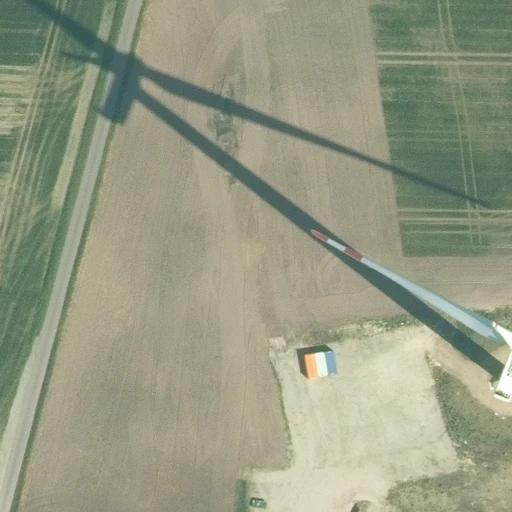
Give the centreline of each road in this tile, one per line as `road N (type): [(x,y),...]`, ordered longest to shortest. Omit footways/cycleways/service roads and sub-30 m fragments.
road 1 (track): [(3,511),(137,0)]
road 2 (track): [(195,0),(308,466)]
